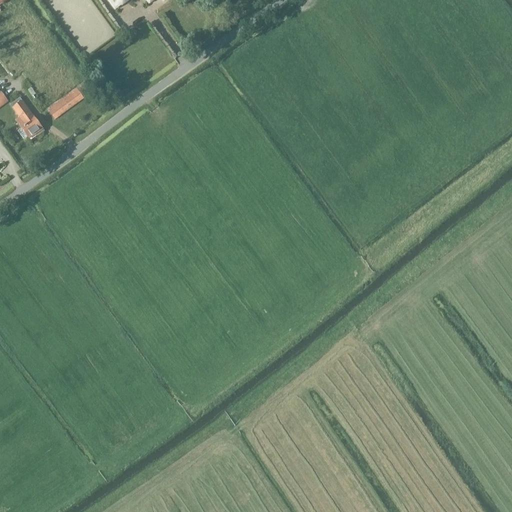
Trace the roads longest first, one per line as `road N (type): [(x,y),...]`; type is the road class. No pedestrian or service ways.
road 1 (unclassified): [(0,206),(281,0)]
road 2 (track): [(118,511),(355,342)]
